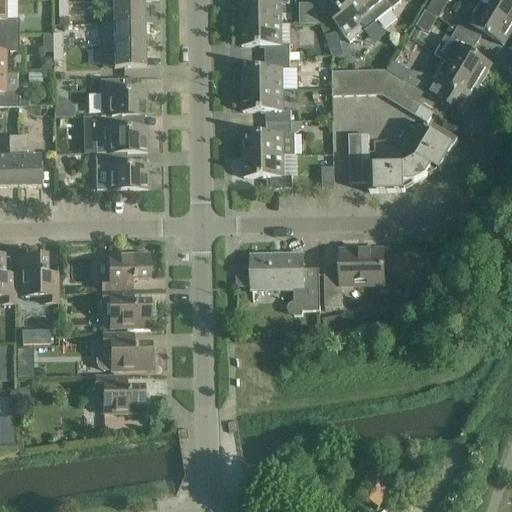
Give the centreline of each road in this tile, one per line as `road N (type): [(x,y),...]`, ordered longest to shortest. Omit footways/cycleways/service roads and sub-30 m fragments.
road 1 (residential): [(200,230),(443,223),(511,112)]
road 2 (residential): [(204,511),(200,230)]
road 3 (residential): [(200,230),(198,0)]
road 4 (residential): [(200,230),(0,232)]
